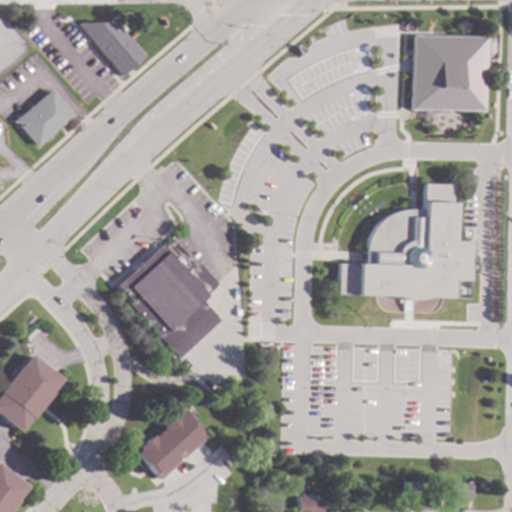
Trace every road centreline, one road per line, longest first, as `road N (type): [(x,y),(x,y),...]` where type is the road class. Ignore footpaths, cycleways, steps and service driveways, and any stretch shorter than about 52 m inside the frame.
road 1 (primary): [(31,257),(311,0)]
road 2 (primary): [(246,0),(0,225)]
